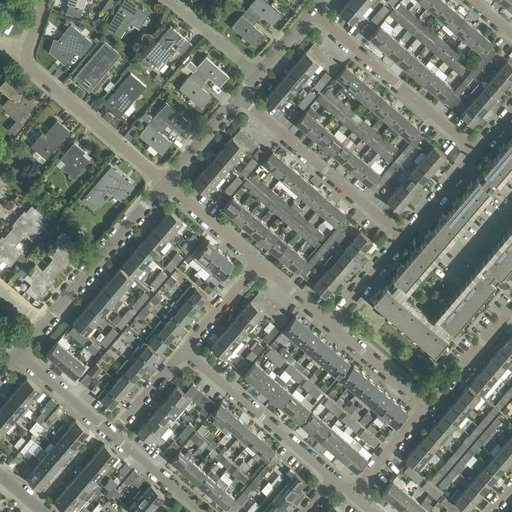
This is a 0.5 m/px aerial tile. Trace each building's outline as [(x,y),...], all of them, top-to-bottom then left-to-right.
[(84,0),(67,0),(66,4),(82,9),(84,0)] [(130,0),(123,0),(106,28),(120,37),(127,25),(131,24),(139,28),(141,24),(145,26),(149,19),(145,17),(149,11),(143,8),(144,7),(142,5),(141,6),(137,4),(136,6),(133,3),(134,2),(130,0)] [(264,0),(253,0),(245,10),(257,20),(261,16),(272,25),(281,14),(264,0)] [(362,0),(348,0),(347,2),(360,14),(364,17),(372,8),(368,5),(362,0)] [(432,0),(427,7),(436,15),(446,3),(443,0),(432,0)] [(360,14),(347,2),(339,12),(352,23),(360,14)] [(445,22),(455,10),(446,3),(436,15),(445,22)] [(107,13),(111,8),(105,4),(101,9),(107,13)] [(400,4),(396,9),(404,15),(408,11),(400,4)] [(383,5),(377,12),(382,17),(388,10),(383,5)] [(253,25),(257,20),(245,10),(231,26),(254,46),(264,34),(253,25)] [(445,22),(441,27),(450,35),(454,30),(464,18),(455,10),(445,22)] [(398,22),(402,17),(394,11),(390,15),(398,22)] [(408,11),(404,15),(411,22),(415,17),(408,11)] [(371,19),(376,24),(382,17),(377,12),(371,19)] [(406,28),(409,24),(402,17),(398,22),(406,28)] [(474,26),(464,18),(454,30),(463,38),(474,26)] [(415,24),(422,31),(426,26),(418,20),(415,24)] [(367,23),(361,31),(366,35),(372,28),(367,23)] [(53,39),(49,50),(64,63),(73,53),(74,51),(80,55),(91,42),(85,37),(71,25),(67,29),(57,41),(53,39)] [(369,37),(378,45),(388,33),(379,25),(369,37)] [(181,54),(190,43),(170,26),(140,61),(147,67),(148,68),(152,63),(155,66),(161,59),(165,63),(176,50),(181,54)] [(422,31),(430,37),(434,33),(426,26),(422,31)] [(463,38),(472,46),(483,34),(474,26),(463,38)] [(416,38),(420,33),(413,27),(409,31),(416,38)] [(397,41),(388,33),(378,45),(387,53),(397,41)] [(424,44),(428,40),(420,33),(416,38),(424,44)] [(492,42),(483,34),(472,46),(482,54),(492,42)] [(437,35),(433,40),(440,46),(444,42),(437,35)] [(94,93),(110,74),(105,71),(119,54),(104,41),(74,78),(89,90),(90,89),(94,93)] [(387,53),(396,61),(406,49),(397,41),(387,53)] [(434,53),(438,49),(431,42),(427,47),(434,53)] [(444,42),(440,46),(448,53),(452,48),(444,42)] [(313,43),(306,52),(311,56),(318,47),(313,43)] [(322,51),(318,47),(311,56),(315,59),(322,51)] [(416,57),(406,49),(396,61),(405,69),(416,57)] [(442,60),(446,55),(438,49),(434,53),(442,60)] [(495,53),(490,49),(484,56),(488,60),(495,53)] [(311,56),(306,52),(305,51),(297,61),(310,72),(318,63),(319,63),(315,59),(311,56)] [(318,63),(319,63),(327,55),(322,51),(315,59),(319,63),(318,63)] [(455,51),(451,56),(459,62),(462,58),(455,51)] [(331,58),(327,55),(319,63),(324,67),(331,58)] [(185,65),(192,72),(204,82),(208,77),(219,87),(229,76),(206,56),(197,66),(189,60),(185,65)] [(488,60),(484,56),(477,64),(482,68),(488,60)] [(136,57),(132,61),(133,62),(142,70),(144,71),(147,67),(140,61),(136,57)] [(405,69),(414,77),(425,65),(416,57),(405,69)] [(335,62),(331,58),(324,67),(328,71),(335,62)] [(453,69),(457,64),(449,58),(445,62),(453,69)] [(462,58),(459,62),(466,69),(470,64),(462,58)] [(511,64),(507,60),(499,69),(511,80),(511,78),(511,64)] [(302,81),(310,72),(297,61),(289,70),(302,81)] [(133,62),(129,67),(138,74),(142,70),(133,62)] [(335,62),(328,71),(332,75),(340,66),(335,62)] [(460,75),(464,71),(457,64),(453,69),(460,75)] [(344,84),(354,72),(345,65),(335,76),(344,84)] [(434,72),(425,65),(414,77),(423,84),(434,72)] [(474,67),(468,74),(473,78),(479,71),(474,67)] [(491,78),(503,89),(511,80),(499,69),(491,78)] [(289,70),(281,79),(295,90),(302,81),(289,70)] [(200,87),(204,82),(192,72),(178,87),(181,89),(183,92),(202,107),(211,96),(200,87)] [(325,72),(319,80),(324,84),(331,77),(325,72)] [(353,92),(364,80),(354,72),(344,84),(353,92)] [(423,84),(433,92),(443,80),(434,72),(423,84)] [(132,102),(145,86),(130,73),(104,104),(112,111),(111,112),(117,118),(119,116),(119,117),(125,110),(128,113),(135,105),(132,102)] [(473,78),(468,74),(461,82),(466,86),(473,78)] [(0,88),(9,96),(1,106),(9,113),(9,112),(8,111),(11,109),(19,116),(9,128),(15,133),(23,124),(22,123),(30,114),(28,112),(36,102),(23,91),(22,91),(6,77),(0,84),(0,88)] [(161,77),(157,82),(162,85),(166,81),(161,77)] [(491,78),(483,87),(495,98),(503,89),(491,78)] [(281,79),(273,88),(287,99),(295,90),(281,79)] [(313,87),(318,91),(324,84),(319,80),(313,87)] [(363,100),(373,88),(364,80),(353,92),(363,100)] [(452,88),(443,80),(433,92),(442,100),(452,88)] [(104,88),(108,91),(114,84),(110,81),(104,88)] [(459,85),(452,93),(457,97),(463,89),(459,85)] [(495,98),(483,87),(475,97),(487,107),(495,98)] [(279,109),(287,99),(273,88),(265,97),(279,109)] [(373,88),(363,100),(372,108),(382,96),(373,88)] [(327,90),(323,94),(330,101),(334,96),(327,90)] [(310,91),(303,98),(309,103),(315,95),(310,91)] [(452,93),(444,102),(453,109),(461,100),(457,97),(452,93)] [(324,107),(328,103),(321,96),(317,101),(324,107)] [(342,103),(334,96),(330,101),(338,107),(342,103)] [(382,96),(372,108),(381,116),(391,104),(382,96)] [(475,97),(467,106),(480,116),(487,107),(475,97)] [(297,105),(303,110),(309,103),(303,98),(297,105)] [(166,103),(152,118),(164,129),(168,124),(179,133),(188,122),(166,103)] [(336,109),(328,103),(324,107),(332,114),(336,109)] [(391,104),(381,116),(390,123),(400,112),(391,104)] [(345,105),(341,110),(349,116),(353,112),(345,105)] [(480,116),(467,106),(459,115),(472,126),(480,116)] [(295,107),(287,116),(293,121),(301,112),(295,107)] [(305,111),(295,123),(305,131),(315,119),(318,115),(309,107),(305,111)] [(164,129),(152,118),(144,112),(140,117),(148,123),(138,134),(161,154),(171,143),(160,133),(164,129)] [(343,123),(347,119),(339,112),(335,117),(343,123)] [(353,112),(349,116),(356,123),(360,118),(353,112)] [(400,112),(390,123),(399,131),(409,119),(400,112)] [(30,146),(45,159),(69,131),(56,119),(44,134),(41,132),(39,134),(40,134),(30,146)] [(314,139),(324,127),(315,119),(305,131),(314,139)] [(354,125),(347,119),(343,123),(350,130),(354,125)] [(409,119),(399,131),(408,139),(419,128),(409,119)] [(363,121),(359,125),(367,132),(371,127),(363,121)] [(129,138),(134,127),(129,125),(124,136),(129,138)] [(323,146),(333,134),(324,127),(314,139),(323,146)] [(378,134),(371,127),(367,132),(374,138),(378,134)] [(365,134),(357,128),(353,132),(361,139),(365,134)] [(245,133),(240,129),(233,137),(238,142),(245,133)] [(333,134),(323,146),(332,154),(347,137),(337,129),(333,134)] [(250,137),(245,133),(238,142),(242,146),(250,137)] [(418,133),(410,142),(415,146),(423,137),(418,133)] [(372,141),(365,134),(361,139),(369,145),(372,141)] [(381,136),(377,141),(385,148),(389,143),(381,136)] [(245,148),(242,146),(238,142),(233,137),(232,137),(224,146),(237,158),(245,149),(245,148)] [(245,148),(245,149),(247,150),(255,141),(250,137),(242,146),(245,148)] [(347,137),(332,154),(341,162),(351,150),(356,145),(347,137)] [(511,162),(511,137),(392,278),(404,288),(511,162)] [(252,155),(252,154),(258,148),(260,146),(255,141),(247,150),(252,155)] [(84,151),(73,142),(60,158),(65,163),(61,168),(73,178),(89,160),(82,154),(84,151)] [(410,142),(404,149),(408,153),(415,146),(410,142)] [(372,148),(379,154),(383,150),(376,143),(372,148)] [(397,149),(389,143),(385,148),(393,154),(397,149)] [(237,158),(224,146),(216,155),(229,167),(237,158)] [(425,155),(438,165),(446,156),(433,146),(425,155)] [(259,160),(265,153),(258,148),(252,154),(259,160)] [(272,150),(262,162),(271,170),(281,158),(272,150)] [(350,170),(360,158),(351,150),(341,162),(350,170)] [(391,156),(383,150),(379,154),(387,161),(391,156)] [(421,151),(413,160),(417,164),(430,174),(438,165),(425,155),(421,151)] [(401,152),(395,160),(399,164),(406,156),(401,152)] [(229,167),(216,155),(208,165),(221,176),(229,167)] [(252,158),(245,165),(251,170),(257,163),(252,158)] [(290,166),(281,158),(271,170),(280,178),(290,166)] [(359,178),(370,166),(360,158),(350,170),(359,178)] [(370,166),(359,178),(369,186),(383,168),(374,160),(370,166)] [(395,160),(388,168),(393,171),(399,164),(395,160)] [(410,173),(422,184),(430,174),(417,164),(410,173)] [(221,176),(208,165),(200,174),(213,185),(221,176)] [(251,170),(245,165),(239,172),(245,177),(251,170)] [(85,196),(81,200),(87,205),(91,201),(96,205),(103,197),(102,196),(108,189),(121,201),(128,192),(129,193),(130,192),(129,191),(134,186),(110,166),(85,196)] [(290,166),(280,178),(289,186),(300,174),(290,166)] [(390,174),(386,171),(379,178),(383,182),(390,174)] [(402,182),(414,193),(422,184),(410,173),(402,182)] [(213,185),(200,174),(192,183),(205,194),(213,185)] [(309,182),(300,174),(289,186),(298,194),(309,182)] [(257,186),(261,181),(254,175),(250,179),(257,186)] [(236,176),(230,183),(235,188),(241,181),(236,176)] [(379,178),(371,188),(376,192),(383,182),(379,178)] [(269,188),(261,181),(257,186),(265,192),(269,188)] [(255,188),(248,182),(244,186),(251,193),(255,188)] [(308,201),(318,190),(309,182),(298,194),(308,201)] [(394,191),(406,202),(414,193),(402,182),(394,191)] [(235,188),(230,183),(224,190),(229,195),(235,188)] [(263,195),(255,188),(251,193),(259,199),(263,195)] [(268,195),(276,202),(280,197),(272,190),(268,195)] [(327,197),(318,190),(308,201),(317,209),(327,197)] [(386,201),(398,211),(406,202),(394,191),(386,201)] [(220,195),(214,202),(220,206),(226,199),(220,195)] [(231,216),(242,204),(232,196),(222,208),(231,216)] [(274,204),(266,197),(262,202),(270,209),(274,204)] [(287,203),(280,197),(276,202),(283,208),(287,203)] [(326,217),(336,205),(327,197),(317,209),(326,217)] [(293,202),(286,211),(294,217),(298,213),(301,209),(293,202)] [(240,224),(251,212),(242,204),(231,216),(240,224)] [(281,210),(274,204),(270,209),(277,215),(281,210)] [(24,210),(18,217),(37,234),(43,227),(36,221),(41,214),(31,205),(25,212),(24,210)] [(345,213),(336,205),(326,217),(335,225),(345,213)] [(169,210),(161,219),(174,231),(182,221),(169,210)] [(250,232),(260,220),(251,212),(240,224),(250,232)] [(292,220),(284,213),(280,218),(288,224),(292,220)] [(305,219),(298,213),(294,217),(301,224),(305,219)] [(32,240),(37,234),(18,217),(12,224),(14,225),(9,231),(19,240),(24,234),(32,240)] [(166,240),(174,231),(161,219),(153,229),(166,240)] [(259,240),(269,228),(260,220),(250,232),(259,240)] [(299,226),(292,220),(288,224),(295,231),(299,226)] [(337,228),(341,231),(348,224),(343,220),(337,228)] [(304,226),(312,233),(316,228),(308,222),(304,226)] [(268,248),(278,236),(269,228),(259,240),(268,248)] [(323,235),(316,228),(312,233),(320,239),(323,235)] [(337,228),(330,235),(335,239),(341,231),(337,228)] [(159,249),(166,240),(153,229),(145,238),(159,249)] [(310,235),(302,229),(298,233),(306,240),(310,235)] [(0,238),(0,246),(15,259),(21,252),(14,246),(19,240),(9,231),(4,237),(2,236),(0,238)] [(352,240),(364,251),(372,242),(360,231),(352,240)] [(511,231),(437,319),(453,332),(511,263),(511,231)] [(192,246),(198,239),(192,234),(186,241),(192,246)] [(317,242),(310,235),(306,240),(314,246),(317,242)] [(277,256),(287,244),(278,236),(268,248),(277,256)] [(51,245),(70,262),(76,255),(74,253),(80,247),(69,238),(64,245),(57,238),(51,245)] [(145,238),(137,247),(151,258),(159,249),(145,238)] [(321,246),(326,250),(332,242),(328,238),(321,246)] [(216,248),(213,244),(209,241),(208,240),(192,258),(201,266),(216,248)] [(356,260),(364,251),(352,240),(344,250),(356,260)] [(186,253),(192,246),(186,241),(180,248),(186,253)] [(286,263),(296,251),(287,244),(277,256),(286,263)] [(52,258),(47,264),(58,273),(63,267),(65,268),(70,262),(51,245),(45,252),(52,258)] [(10,266),(15,259),(0,246),(0,262),(2,260),(10,266)] [(319,257),(326,250),(321,246),(315,253),(319,257)] [(137,247),(130,256),(143,267),(148,272),(151,268),(146,263),(151,258),(137,247)] [(210,273),(225,255),(221,252),(222,252),(218,249),(216,248),(201,266),(210,273)] [(356,260),(344,250),(336,259),(349,269),(356,260)] [(295,271),(306,259),(296,251),(286,263),(295,271)] [(177,252),(171,259),(176,264),(182,257),(177,252)] [(225,255),(210,273),(219,281),(234,263),(230,259),(227,256),(226,256),(225,255)] [(332,255),(324,264),(328,268),(341,278),(349,269),(336,259),(332,255)] [(134,277),(143,267),(130,256),(121,265),(134,277)] [(312,256),(306,264),(310,268),(317,260),(312,256)] [(164,267),(170,271),(176,264),(171,259),(164,267)] [(35,264),(29,271),(49,287),(54,281),(52,279),(58,273),(47,264),(42,270),(35,264)] [(306,264),(298,273),(301,277),(302,277),(309,283),(312,280),(306,275),(310,271),(309,270),(310,268),(306,264)] [(22,265),(19,270),(25,274),(28,270),(26,268),(22,265)] [(112,277),(125,288),(133,278),(120,267),(112,277)] [(328,268),(321,277),(333,287),(341,278),(328,268)] [(43,294),(49,287),(29,271),(23,277),(31,284),(25,290),(35,299),(41,293),(43,294)] [(155,277),(161,282),(166,275),(161,271),(155,277)] [(176,280),(170,276),(168,279),(173,284),(176,280)] [(104,286),(117,297),(125,288),(112,277),(104,286)] [(149,285),(154,289),(161,282),(155,277),(149,285)] [(313,286),(325,297),(333,287),(321,277),(313,286)] [(173,284),(168,279),(165,282),(170,287),(173,284)] [(191,283),(183,292),(198,305),(206,296),(191,283)] [(413,335),(435,354),(448,338),(386,285),(373,301),(406,330),(413,335)] [(96,295),(109,306),(117,297),(104,286),(96,295)] [(137,299),(142,303),(149,296),(143,292),(137,299)] [(180,306),(191,314),(198,305),(183,292),(175,302),(180,306)] [(251,301),(256,305),(263,297),(258,293),(251,301)] [(161,298),(155,294),(152,297),(158,302),(161,298)] [(88,304),(101,315),(109,306),(96,295),(88,304)] [(158,302),(152,297),(149,300),(155,305),(158,302)] [(261,310),(268,301),(263,297),(256,305),(261,310)] [(131,306),(136,311),(142,303),(137,299),(131,306)] [(263,312),(261,310),(256,305),(251,301),(250,300),(242,310),(255,322),(263,312)] [(263,312),(265,314),(273,305),(268,301),(261,310),(263,312)] [(80,313),(93,324),(101,315),(88,304),(80,313)] [(270,318),(278,310),(273,305),(265,314),(270,318)] [(168,311),(173,315),(183,323),(191,314),(180,306),(176,311),(171,307),(168,311)] [(121,317),(127,322),(133,315),(127,310),(121,317)] [(234,319),(247,331),(255,322),(242,310),(234,319)] [(270,318),(275,323),(283,314),(278,310),(270,318)] [(139,312),(136,315),(142,320),(145,317),(139,312)] [(72,323),(85,334),(93,324),(80,313),(72,323)] [(283,314),(275,323),(281,327),(288,318),(283,314)] [(175,333),(183,323),(173,315),(165,324),(175,333)] [(303,322),(302,321),(299,319),(295,315),(279,333),(288,340),(303,322)] [(115,324),(121,329),(127,322),(121,317),(115,324)] [(226,328),(239,340),(247,331),(234,319),(226,328)] [(175,333),(165,324),(160,320),(153,329),(167,342),(175,333)] [(303,322),(288,340),(288,341),(288,340),(296,346),(298,343),(311,329),(310,328),(307,325),(307,326),(303,322)] [(273,325),(267,332),(273,337),(279,329),(273,325)] [(75,339),(80,333),(73,327),(68,332),(75,339)] [(106,335),(111,340),(117,333),(112,328),(106,335)] [(218,337),(232,349),(239,340),(226,328),(218,337)] [(167,342),(153,329),(145,338),(159,351),(167,342)] [(298,343),(306,350),(318,336),(317,335),(318,334),(315,332),(311,329),(298,343)] [(127,337),(122,332),(119,336),(124,341),(127,337)] [(273,337),(267,332),(261,339),(267,343),(273,337)] [(82,345),(87,339),(80,333),(75,339),(82,345)] [(99,342),(105,347),(111,340),(106,335),(99,342)] [(326,342),(325,341),(323,339),(322,339),(318,336),(306,350),(313,356),(310,360),(311,360),(326,342)] [(223,358),(224,358),(232,349),(218,337),(210,347),(223,358)] [(511,340),(509,338),(501,347),(511,356),(511,340)] [(46,354),(55,362),(66,349),(57,341),(46,354)] [(138,346),(134,349),(150,362),(157,353),(144,342),(139,347),(138,346)] [(326,342),(311,360),(319,367),(334,349),(333,348),(330,345),(330,346),(326,342)] [(86,348),(94,355),(98,349),(91,343),(86,348)] [(258,343),(251,350),(257,355),(263,347),(258,343)] [(289,355),(290,353),(284,347),(279,353),(285,358),(289,355)] [(511,358),(511,356),(501,347),(493,356),(505,366),(511,358)] [(55,362),(64,370),(76,357),(66,349),(55,362)] [(132,363),(142,371),(150,362),(134,349),(131,353),(136,358),(132,363)] [(265,355),(272,361),(276,355),(270,349),(265,355)] [(338,352),(334,349),(319,367),(322,363),(329,370),(327,371),(328,372),(342,355),(341,354),(338,352)] [(251,362),(257,355),(251,350),(245,357),(251,362)] [(112,355),(106,351),(103,354),(109,359),(112,355)] [(284,361),(276,355),(272,361),(279,367),(284,361)] [(342,355),(328,372),(336,379),(350,362),(348,361),(349,361),(346,358),(346,359),(342,355)] [(505,366),(493,356),(485,365),(497,375),(505,366)] [(76,357),(64,370),(73,378),(85,365),(76,357)] [(127,359),(119,368),(134,381),(142,371),(132,363),(127,359)] [(242,361),(236,368),(241,373),(247,366),(242,361)] [(243,375),(252,383),(264,370),(254,362),(243,375)] [(95,363),(88,372),(93,377),(101,368),(95,363)] [(283,370),(290,376),(295,371),(288,365),(283,370)] [(354,366),(352,365),(340,379),(348,386),(360,371),(356,368),(357,368),(354,365),(354,366)] [(497,375),(485,365),(478,374),(490,385),(497,375)] [(252,383),(262,391),(273,378),(268,374),(271,370),(267,366),(264,370),(252,383)] [(121,376),(116,381),(126,390),(134,381),(119,368),(116,371),(121,376)] [(302,377),(295,371),(290,376),(297,383),(302,377)] [(360,371),(348,386),(355,392),(352,396),(353,396),(368,378),(364,375),(364,374),(362,372),(361,372),(360,371)] [(88,372),(80,382),(85,386),(93,377),(88,372)] [(262,391),(271,399),(282,386),(285,382),(276,374),(273,378),(262,391)] [(490,385),(478,374),(469,384),(482,394),(490,385)] [(43,391),(26,377),(19,386),(33,397),(35,399),(43,391)] [(368,378),(353,396),(360,403),(376,385),(372,381),(370,379),(369,379),(368,378)] [(301,386),(308,392),(313,386),(306,380),(301,386)] [(103,386),(105,387),(118,399),(126,390),(116,381),(112,386),(107,381),(103,386)] [(197,388),(192,384),(184,393),(189,397),(197,388)] [(376,385),(360,403),(368,409),(384,391),(380,388),(377,385),(377,386),(376,385)] [(12,394),(26,405),(33,397),(19,386),(12,394)] [(189,397),(184,393),(176,386),(168,396),(184,409),(191,399),(189,397)] [(271,399),(280,407),(291,393),(282,386),(271,399)] [(320,393),(313,386),(308,392),(316,398),(320,393)] [(468,386),(460,395),(472,406),(477,410),(485,400),(480,396),(468,386)] [(97,396),(111,408),(118,399),(105,387),(97,396)] [(191,399),(193,401),(201,392),(197,388),(189,397),(191,399)] [(511,390),(509,388),(502,396),(507,399),(511,393),(511,390)] [(291,393),(280,407),(289,414),(300,401),(304,397),(294,390),(291,393)] [(391,398),(387,395),(388,394),(385,392),(384,391),(368,409),(368,410),(372,406),(379,412),(376,416),(391,398)] [(193,401),(198,405),(206,396),(201,392),(193,401)] [(5,402),(19,414),(26,405),(12,394),(5,402)] [(460,395),(452,404),(464,415),(472,406),(460,395)] [(168,396),(161,405),(176,418),(184,409),(168,396)] [(202,408),(203,409),(210,400),(206,396),(198,405),(202,408)] [(496,403),(500,407),(507,399),(502,396),(496,403)] [(49,411),(56,403),(51,398),(43,406),(49,411)] [(395,401),(393,399),(392,399),(391,398),(376,416),(384,423),(399,405),(395,401)] [(323,404),(329,410),(334,404),(327,399),(323,404)] [(210,400),(203,409),(207,413),(215,404),(210,400)] [(227,405),(222,400),(211,413),(216,417),(212,422),(216,426),(229,410),(225,407),(227,405)] [(310,409),(300,401),(289,414),(299,423),(310,409)] [(0,408),(0,411),(12,422),(19,414),(5,402),(0,408)] [(342,411),(334,404),(329,410),(337,416),(342,411)] [(452,404),(444,413),(456,424),(460,427),(468,418),(464,415),(452,404)] [(52,413),(56,417),(58,419),(65,410),(59,405),(52,413)] [(176,418),(161,405),(153,414),(163,423),(168,417),(172,422),(176,418)] [(343,408),(350,414),(353,411),(346,405),(343,408)] [(384,423),(386,421),(393,428),(407,412),(403,408),(401,405),(400,406),(399,405),(384,423)] [(207,413),(203,409),(202,408),(199,411),(204,416),(207,413)] [(484,416),(489,420),(495,413),(491,409),(484,416)] [(225,434),(230,428),(239,418),(229,410),(216,426),(225,434)] [(12,422),(0,411),(0,426),(5,430),(8,433),(15,425),(12,422)] [(301,424),(310,432),(321,419),(312,411),(301,424)] [(353,411),(351,415),(357,420),(360,417),(353,411)] [(444,413),(436,422),(448,433),(456,424),(444,413)] [(153,414),(145,423),(155,432),(159,435),(160,436),(168,427),(163,423),(153,414)] [(346,414),(341,420),(345,424),(343,426),(346,428),(348,426),(352,420),(346,414)] [(498,415),(491,422),(496,426),(502,419),(498,415)] [(478,424),(482,428),(489,420),(484,416),(478,424)] [(239,418),(230,428),(239,436),(248,426),(239,418)] [(359,421),(364,426),(367,422),(362,418),(359,421)] [(89,431),(75,419),(68,427),(82,439),(89,431)] [(321,419),(310,432),(319,440),(330,427),(321,419)] [(360,426),(352,420),(348,426),(355,432),(360,426)] [(436,422),(428,432),(440,442),(448,433),(436,422)] [(496,426),(491,422),(485,430),(489,434),(496,426)] [(56,432),(58,433),(74,447),(82,439),(68,427),(63,423),(56,432)] [(159,435),(155,432),(145,423),(137,432),(151,444),(159,435)] [(189,423),(186,426),(192,431),(194,428),(189,423)] [(330,427),(319,440),(328,448),(340,435),(343,431),(334,423),(330,427)] [(370,424),(367,428),(372,432),(375,428),(370,424)] [(192,431),(186,426),(178,436),(184,440),(192,431)] [(236,439),(245,447),(257,434),(248,426),(239,436),(236,439)] [(469,435),(473,439),(480,431),(475,427),(469,435)] [(207,430),(202,435),(206,438),(210,433),(207,430)] [(359,435),(366,441),(371,436),(363,430),(359,435)] [(428,432),(420,441),(433,451),(440,442),(428,432)] [(58,433),(51,441),(54,444),(67,455),(74,447),(58,433)] [(194,433),(189,438),(199,446),(204,441),(194,433)] [(210,433),(206,438),(215,446),(217,444),(211,439),(214,436),(210,433)] [(482,433),(476,441),(480,444),(487,437),(482,433)] [(245,447),(244,448),(253,456),(266,441),(257,434),(245,447)] [(340,435),(328,448),(337,456),(349,443),(340,435)] [(462,442),(467,446),(473,439),(469,435),(462,442)] [(371,436),(366,441),(373,447),(378,442),(371,436)] [(30,438),(23,446),(27,450),(34,441),(30,438)] [(511,440),(509,438),(502,447),(511,455),(511,440)] [(173,441),(170,444),(176,449),(179,446),(173,441)] [(202,449),(207,443),(204,441),(199,446),(202,449)] [(275,449),(266,441),(253,456),(252,457),(257,460),(261,455),(266,460),(275,449)] [(420,441),(413,450),(425,460),(433,451),(420,441)] [(480,444),(476,441),(469,448),(474,452),(480,444)] [(349,443),(337,456),(346,464),(358,451),(349,443)] [(497,443),(489,452),(494,456),(506,466),(511,458),(511,455),(502,447),(497,443)] [(54,444),(47,452),(60,464),(67,455),(54,444)] [(104,444),(97,452),(110,464),(117,455),(104,444)] [(170,444),(162,454),(168,459),(176,449),(170,444)] [(453,453),(458,457),(464,449),(460,445),(453,453)] [(224,446),(219,452),(223,455),(228,449),(224,446)] [(47,452),(43,449),(36,457),(40,460),(53,472),(60,464),(47,452)] [(170,461),(180,469),(188,458),(192,454),(187,449),(183,454),(179,450),(170,461)] [(228,449),(223,455),(226,458),(231,452),(228,449)] [(425,460),(413,450),(405,459),(417,470),(425,460)] [(358,451),(346,464),(356,472),(367,459),(358,451)] [(466,451),(460,459),(464,463),(471,455),(466,451)] [(97,452),(90,460),(103,472),(110,464),(97,452)] [(219,452),(215,458),(218,461),(223,455),(219,452)] [(447,460),(451,464),(458,457),(453,453),(447,460)] [(221,463),(226,458),(223,455),(218,461),(221,463)] [(280,460),(274,455),(266,464),(272,469),(280,460)] [(494,456),(486,465),(498,475),(506,466),(494,456)] [(197,466),(188,458),(180,469),(189,476),(197,466)] [(458,470),(464,463),(460,459),(453,466),(458,470)] [(40,460),(33,469),(46,480),(53,472),(40,460)] [(96,480),(103,472),(90,460),(83,469),(96,480)] [(243,461),(238,467),(242,469),(247,464),(243,461)] [(124,476),(131,467),(126,462),(118,471),(124,476)] [(437,471),(442,475),(448,467),(444,463),(437,471)] [(247,464),(242,469),(245,472),(250,467),(247,464)] [(272,469),(266,464),(259,473),(263,477),(268,471),(269,472),(272,469)] [(486,465),(478,474),(490,485),(498,475),(486,465)] [(26,477),(39,489),(46,480),(33,469),(29,466),(22,474),(26,477)] [(189,476),(198,484),(206,474),(197,466),(189,476)] [(415,472),(408,466),(403,471),(410,478),(415,472)] [(83,469),(76,477),(89,488),(96,480),(83,469)] [(132,483),(140,474),(134,469),(127,478),(132,483)] [(206,474),(198,484),(207,492),(219,477),(210,469),(206,474)] [(235,477),(240,472),(236,469),(232,474),(235,477)] [(451,469),(444,477),(449,481),(455,473),(451,469)] [(431,479),(435,483),(442,475),(437,471),(431,479)] [(238,480),(243,474),(240,472),(235,477),(238,480)] [(283,478),(297,490),(305,481),(304,481),(295,473),(292,477),(287,472),(283,478)] [(418,484),(422,478),(415,472),(410,478),(418,484)] [(254,479),(251,482),(256,487),(259,484),(258,482),(263,477),(259,473),(254,479)] [(478,474),(470,483),(482,494),(490,485),(478,474)] [(86,500),(93,492),(89,488),(76,477),(69,485),(86,500)] [(207,492),(216,500),(229,485),(219,477),(207,492)] [(449,481),(444,477),(438,485),(442,488),(449,481)] [(283,478),(275,487),(289,499),(297,490),(283,478)] [(390,501),(402,488),(392,480),(381,493),(390,501)] [(254,490),(256,487),(251,482),(248,486),(254,490)] [(429,493),(433,488),(426,482),(421,487),(429,493)] [(470,483),(462,492),(474,503),(482,494),(470,483)] [(143,492),(157,504),(164,495),(150,484),(143,492)] [(62,493),(75,505),(79,508),(86,500),(69,485),(62,493)] [(229,485),(216,500),(225,508),(234,497),(229,493),(233,488),(229,485)] [(266,495),(267,496),(282,509),(289,499),(275,487),(273,486),(266,495)] [(112,487),(109,491),(113,494),(116,498),(120,493),(112,487)] [(399,509),(411,496),(402,488),(390,501),(399,509)] [(436,499),(441,494),(433,488),(429,493),(436,499)] [(238,497),(235,500),(241,505),(249,496),(243,491),(238,497)] [(136,500),(150,511),(157,504),(143,492),(136,500)] [(466,511),(474,503),(462,492),(454,502),(466,511)] [(66,511),(68,511),(75,505),(62,493),(54,502),(66,511)] [(259,505),(267,511),(278,511),(282,509),(267,496),(259,505)] [(402,511),(412,511),(420,504),(411,496),(399,509),(402,511)] [(440,503),(447,509),(452,503),(444,497),(440,503)] [(129,509),(132,511),(149,511),(150,511),(136,500),(129,509)] [(235,511),(241,505),(235,500),(227,510),(230,511),(235,511)] [(460,511),(461,511),(452,503),(447,509),(450,511),(460,511)]
